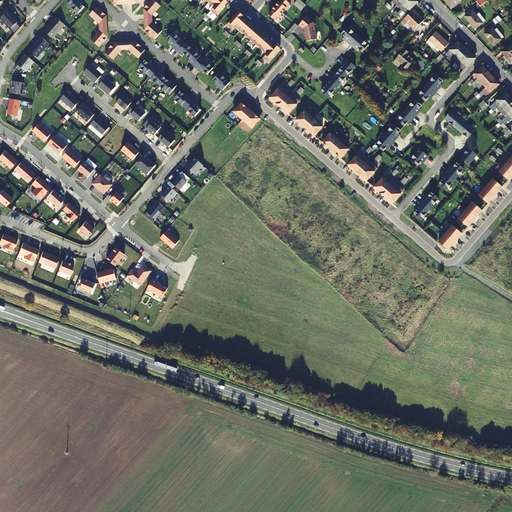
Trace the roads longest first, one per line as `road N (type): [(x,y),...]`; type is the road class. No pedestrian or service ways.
road 1 (secondary): [(19,317),(388,445),(511,478)]
road 2 (residential): [(486,56),(431,112),(451,146),(393,217)]
road 3 (residential): [(259,96),(393,217)]
road 4 (residential): [(99,0),(221,107)]
road 5 (residential): [(0,128),(117,224)]
road 6 (residential): [(171,164),(65,73)]
road 7 (residential): [(0,217),(83,251),(117,224)]
